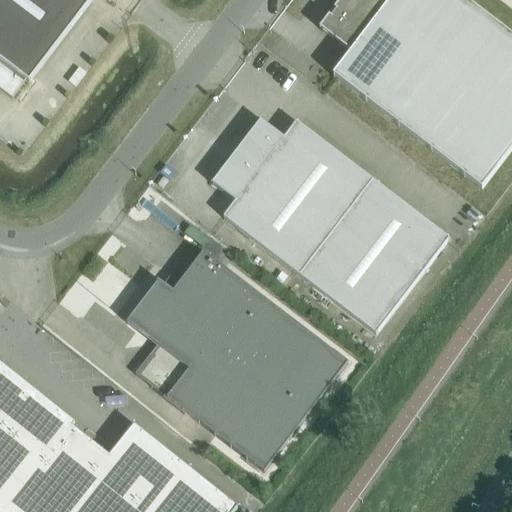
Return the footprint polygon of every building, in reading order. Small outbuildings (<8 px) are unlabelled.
[(92,0),(0,0),(0,90),(12,99),(26,81),(29,83),(92,0)] [(482,191),(511,151),(511,125),(347,0),(341,0),(334,10),(336,12),(331,19),(329,17),(319,30),(351,54),(333,77),(482,191)] [(347,0),(511,125),(511,37),(463,0),(347,0)] [(300,278),(373,183),(296,124),(284,140),(261,122),(212,185),(236,204),(223,220),(300,278)] [(449,241),(373,183),(300,278),(376,337),(449,241)] [(157,284),(158,285),(140,307),(127,325),(162,351),(155,360),(150,356),(135,376),(264,475),(348,365),(203,254),(179,286),(170,279),(164,286),(158,282),(157,284)] [(75,426),(23,384),(0,366),(0,511),(235,511),(238,509),(134,427),(109,458),(72,429),(75,426)]
